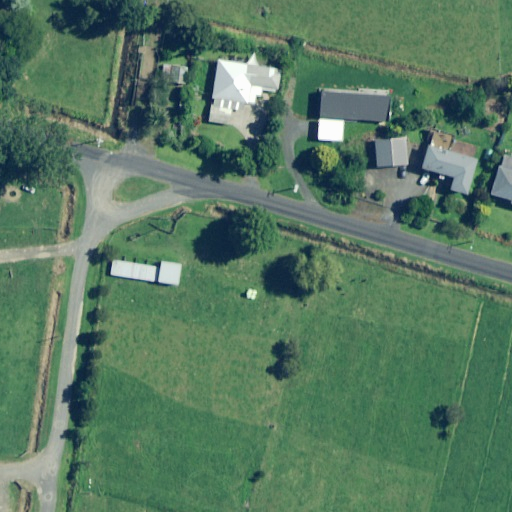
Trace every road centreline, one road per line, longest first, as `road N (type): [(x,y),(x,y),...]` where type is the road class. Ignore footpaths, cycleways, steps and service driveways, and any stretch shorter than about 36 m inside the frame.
road 1 (residential): [(99,152),(511,274)]
road 2 (residential): [(48,511),(99,152)]
